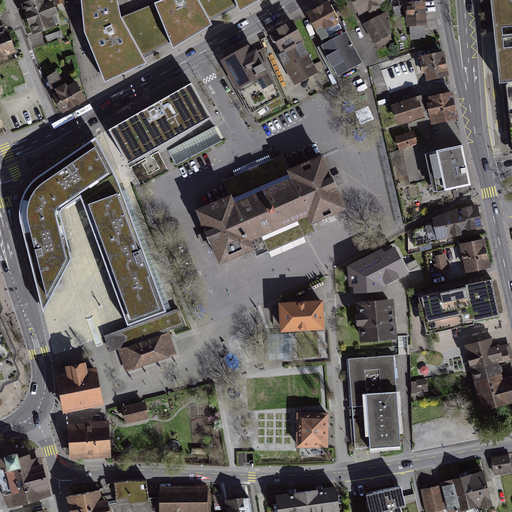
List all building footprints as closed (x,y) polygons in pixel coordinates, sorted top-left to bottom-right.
[(46,0),(34,0),(23,5),(35,35),(57,26),(46,0)] [(117,0),(81,0),(83,22),(84,31),(104,82),(147,63),(143,55),(170,42),(154,3),(122,17),(120,7),(117,0)] [(234,0),(160,0),(154,3),(170,42),(173,48),(213,24),(210,19),(237,5),(234,0)] [(234,0),(237,5),(239,12),(260,0),(234,0)] [(381,0),(351,0),(359,14),(382,1),(381,0)] [(511,0),(496,0),(505,83),(511,82),(511,0)] [(424,1),(406,2),(408,26),(425,25),(424,1)] [(329,5),(304,17),(334,77),(359,65),(329,5)] [(377,15),(364,22),(377,47),(390,40),(377,15)] [(0,58),(14,53),(4,28),(0,30),(0,58)] [(293,28),(271,39),(294,86),(317,75),(293,28)] [(255,47),(223,63),(250,114),(282,99),(255,47)] [(444,53),(423,56),(427,79),(448,75),(444,53)] [(383,70),(390,93),(419,83),(411,60),(383,70)] [(54,93),(64,110),(84,99),(74,82),(54,93)] [(191,82),(108,129),(130,167),(213,121),(191,82)] [(451,94),(429,98),(433,121),(455,117),(451,94)] [(419,96),(392,105),(398,124),(425,115),(419,96)] [(417,144),(413,132),(397,137),(400,149),(417,144)] [(22,207),(22,219),(45,311),(73,261),(61,212),(83,199),(130,328),(106,337),(111,353),(186,326),(180,309),(168,313),(121,185),(97,140),(43,176),(32,186),(25,196),(22,207)] [(434,192),(471,184),(462,145),(426,153),(434,192)] [(205,242),(211,240),(220,262),(252,248),(257,257),(316,231),(312,222),(345,207),(335,186),(340,183),(337,175),(331,177),(322,156),(289,170),(283,155),(223,181),(230,196),(197,210),(204,226),(207,232),(201,234),(205,242)] [(438,238),(482,228),(477,206),(458,210),(434,222),(438,238)] [(469,272),(490,267),(484,242),(463,247),(469,272)] [(349,286),(354,286),(354,294),(385,291),(385,287),(410,274),(395,246),(384,252),(382,248),(348,266),(349,286)] [(437,272),(448,270),(445,255),(434,257),(437,272)] [(423,298),(430,330),(500,315),(493,279),(466,285),(467,288),(423,298)] [(398,339),(393,299),(356,303),(360,343),(398,339)] [(279,303),(280,331),(325,329),(324,300),(279,303)] [(19,357),(5,323),(0,324),(0,388),(2,385),(16,378),(18,372),(15,365),(19,357)] [(171,337),(122,353),(128,371),(177,356),(171,337)] [(469,346),(480,388),(502,381),(497,364),(511,361),(507,347),(494,351),(491,340),(469,346)] [(393,356),(349,360),(356,449),(400,446),(393,356)] [(60,379),(66,411),(103,405),(97,373),(87,374),(86,367),(69,370),(70,378),(60,379)] [(511,378),(502,381),(480,388),(487,410),(511,403),(511,378)] [(146,419),(143,405),(123,409),(126,423),(146,419)] [(297,412),(296,448),(328,449),(329,412),(297,412)] [(108,424),(69,427),(71,458),(110,456),(108,424)] [(0,456),(0,483),(10,508),(31,504),(29,496),(48,491),(40,460),(31,462),(29,456),(18,459),(17,455),(7,457),(6,454),(0,456)] [(511,465),(510,456),(493,459),(496,474),(511,471),(511,465)] [(460,511),(492,505),(484,473),(440,483),(442,489),(424,493),(427,511),(460,511)] [(148,500),(146,481),(130,480),(114,482),(118,504),(148,500)] [(339,511),(336,488),(275,496),(277,511),(339,511)] [(400,511),(399,505),(404,504),(400,489),(368,497),(371,511),(400,511)] [(210,511),(209,490),(164,492),(164,511),(210,511)] [(99,491),(69,496),(72,511),(109,511),(107,501),(101,503),(99,491)] [(251,511),(249,498),(226,501),(228,511),(251,511)]
